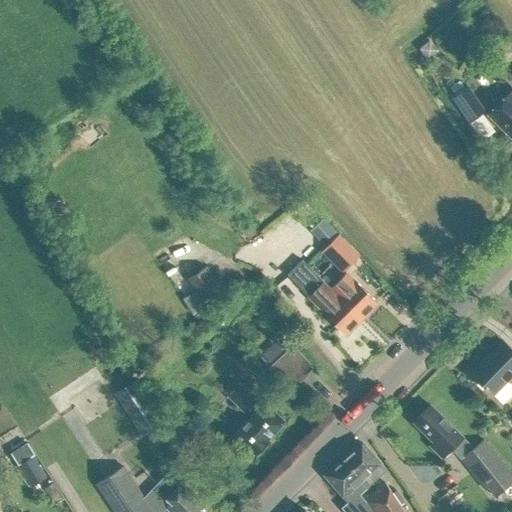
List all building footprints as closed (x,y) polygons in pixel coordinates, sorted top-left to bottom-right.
[(511,85),(506,92),(486,113),(511,138),(511,85)] [(467,86),(452,97),(469,122),(485,111),(473,95),(467,86)] [(336,234),(322,218),(309,230),(323,246),(336,234)] [(346,268),(354,259),(333,238),(323,248),(327,252),(324,254),(333,263),(337,259),(346,268)] [(338,296),(331,289),(301,260),(287,275),(323,311),(322,312),(345,335),(361,319),(338,296)] [(205,307),(225,292),(206,266),(187,279),(193,288),(190,290),(202,307),(204,305),(205,307)] [(331,289),(338,296),(361,319),(377,303),(355,280),(351,284),(343,277),(335,286),(331,289)] [(286,351),(275,339),(258,355),(284,384),(291,378),(295,383),(312,368),(292,345),(286,351)] [(511,386),(506,381),(511,375),(511,350),(502,340),(470,373),(502,403),(511,392),(511,386)] [(140,433),(162,418),(136,378),(113,393),(140,433)] [(256,402),(238,385),(226,396),(244,413),(252,404),(257,409),(233,433),(254,454),(267,440),(267,439),(281,425),(280,424),(283,421),(263,402),(261,404),(257,401),(256,402)] [(430,404),(413,422),(433,442),(429,445),(441,457),(450,448),(460,457),(460,458),(485,490),(487,488),(494,497),(511,482),(511,476),(483,439),(473,447),(462,436),(430,404)] [(349,451),(343,456),(369,485),(379,475),(382,479),(387,475),(383,471),(385,469),(363,444),(357,449),(354,446),(349,451)] [(18,464),(33,455),(27,445),(10,454),(16,465),(18,464)] [(32,487),(47,476),(33,455),(18,464),(32,487)] [(333,472),(327,478),(348,501),(341,507),(345,511),(404,511),(399,505),(391,511),(389,511),(373,491),(364,499),(359,493),(368,485),(369,485),(343,456),(329,469),(333,472)] [(122,466),(96,484),(114,511),(161,511),(167,508),(171,511),(197,511),(204,505),(182,483),(175,490),(162,477),(143,497),(122,466)] [(383,483),(373,491),(389,511),(391,511),(399,505),(404,501),(396,489),(391,493),(383,483)]
